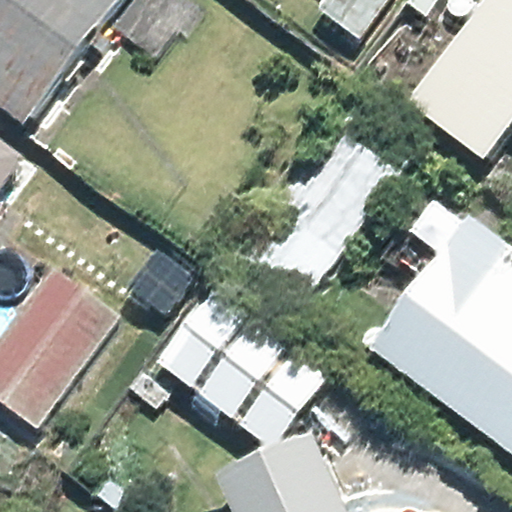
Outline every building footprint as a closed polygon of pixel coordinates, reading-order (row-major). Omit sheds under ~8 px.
[(12,0),(0,16),(0,79),(49,118),(142,0),(12,0)] [(397,0),(331,0),(316,22),(360,53),(397,0)] [(511,0),(497,0),(425,100),(511,162),(511,0)] [(0,213),(42,150),(0,122),(0,213)] [(334,303),(411,174),(348,136),(271,265),(334,303)] [(511,230),(503,222),(397,348),(511,444),(511,230)] [(72,274),(0,377),(0,388),(54,425),(131,314),(72,274)] [(248,478),(261,511),(372,511),(342,439),(248,478)]
